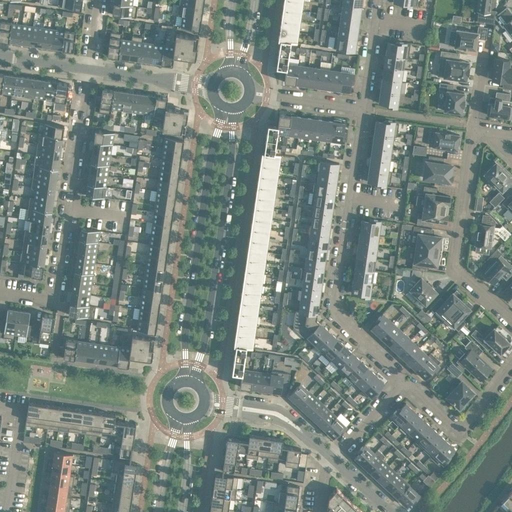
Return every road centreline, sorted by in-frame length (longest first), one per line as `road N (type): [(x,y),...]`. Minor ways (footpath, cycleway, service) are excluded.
road 1 (residential): [(403,380),(334,313),(363,109)]
road 2 (tertiary): [(221,106),(180,383)]
road 3 (tertiary): [(194,384),(234,108)]
road 4 (residential): [(476,126),(455,272),(511,321)]
road 5 (residential): [(511,364),(459,431),(403,380)]
road 6 (residential): [(68,208),(54,300),(0,292)]
road 7 (residential): [(203,403),(279,416),(330,459)]
road 8 (residential): [(88,69),(68,208)]
road 9 (residential): [(212,88),(88,69)]
road 10 (residential): [(3,511),(18,407),(0,404)]
